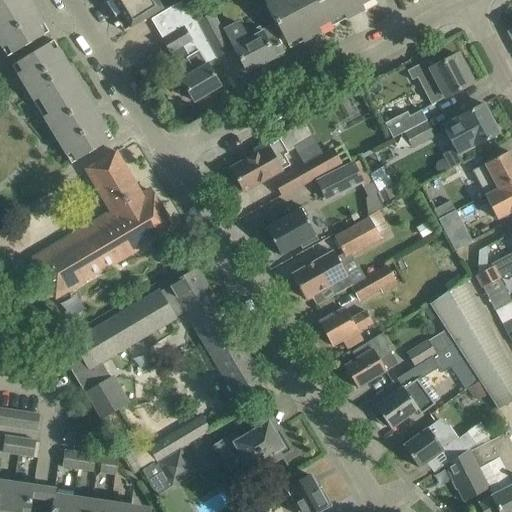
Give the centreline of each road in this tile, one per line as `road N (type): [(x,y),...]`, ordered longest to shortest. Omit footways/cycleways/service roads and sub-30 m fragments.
road 1 (residential): [(169,161),(382,511)]
road 2 (residential): [(169,161),(468,0)]
road 3 (residential): [(69,0),(169,161)]
